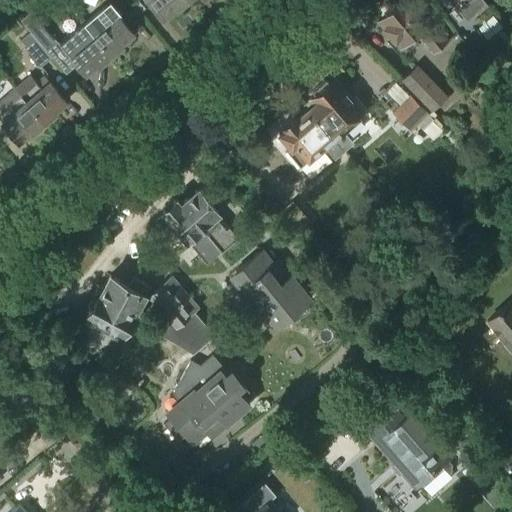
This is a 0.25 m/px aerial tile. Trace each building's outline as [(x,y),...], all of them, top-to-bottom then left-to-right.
[(177,9),(187,0),(147,0),(162,17),(175,6),(177,9)] [(424,21),(405,0),(402,0),(378,21),(401,47),(417,33),(433,53),(448,41),(428,18),(424,21)] [(441,0),(447,6),(452,2),(468,20),(487,4),(483,0),(441,0)] [(132,32),(118,16),(121,14),(109,1),(83,23),(87,29),(88,28),(111,55),(122,46),(119,43),(132,32)] [(34,17),(29,12),(19,20),(29,32),(45,51),(57,42),(35,16),(34,17)] [(99,65),(111,55),(88,28),(87,29),(64,49),(85,73),(97,62),(99,65)] [(39,67),(50,57),(45,51),(29,32),(19,40),(26,47),(24,48),(39,67)] [(431,111),(448,95),(417,63),(400,79),(431,111)] [(38,84),(32,76),(16,89),(44,124),(55,115),(53,112),(66,101),(46,77),(38,84)] [(344,93),(332,79),(328,83),(326,79),(312,91),(314,94),(311,98),(312,99),(304,105),(308,109),(340,146),(349,138),(343,130),(367,110),(354,95),(352,97),(346,90),(344,93)] [(33,133),(44,124),(16,89),(0,102),(0,119),(18,141),(31,130),(33,133)] [(411,132),(428,114),(410,95),(392,113),(411,132)] [(340,146),(308,109),(297,118),(295,115),(281,127),(283,130),(279,134),(290,147),(286,151),(300,166),(324,146),(325,148),(325,147),(331,154),(340,146)] [(433,140),(442,130),(427,116),(417,125),(433,140)] [(162,212),(162,213),(186,241),(198,230),(204,237),(207,235),(221,252),(238,237),(228,226),(226,229),(215,216),(218,213),(198,189),(180,204),(176,200),(162,212)] [(295,239),(312,224),(292,201),(281,211),(288,220),(283,224),(295,239)] [(265,202),(254,211),(263,222),(274,212),(265,202)] [(276,273),(271,266),(273,264),(262,250),(236,271),(246,284),(241,289),(253,304),(255,302),(275,327),(287,317),(292,323),(304,313),(299,307),(310,299),(292,276),(292,275),(284,266),(276,273)] [(128,286),(110,276),(103,288),(98,285),(92,295),(94,296),(85,312),(89,314),(85,322),(120,341),(150,287),(133,277),(128,286)] [(164,283),(149,296),(171,322),(168,325),(162,336),(193,354),(214,335),(192,310),(189,313),(181,303),(189,296),(181,287),(173,293),(164,283)] [(511,351),(511,296),(484,320),(511,351)] [(184,406),(163,424),(178,441),(186,435),(193,442),(207,431),(204,428),(211,423),(218,431),(227,423),(249,403),(240,393),(246,388),(236,376),(230,381),(221,370),(224,367),(212,354),(200,365),(190,359),(172,393),(179,400),(184,406)] [(66,383),(78,373),(65,358),(53,368),(66,383)] [(416,486),(421,482),(425,487),(432,487),(451,471),(453,462),(449,457),(410,412),(403,419),(395,410),(405,401),(386,379),(353,409),(367,426),(365,428),(416,486)] [(322,435),(349,410),(334,394),(307,418),(322,435)] [(256,451),(266,442),(261,435),(250,443),(256,451)] [(313,451),(303,460),(312,469),(322,460),(313,451)] [(281,511),(270,499),(275,495),(264,482),(230,511),(281,511)] [(22,511),(26,508),(16,500),(5,511),(22,511)]
